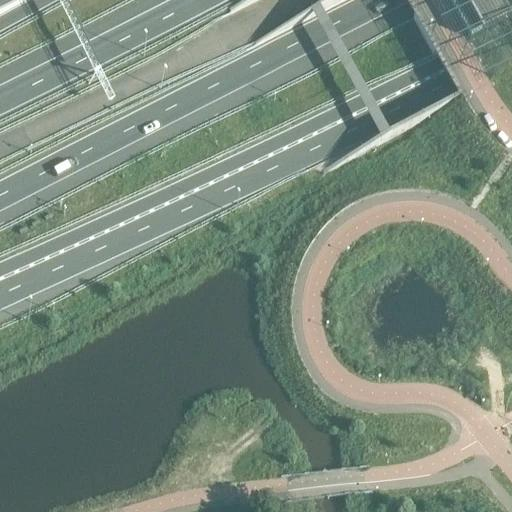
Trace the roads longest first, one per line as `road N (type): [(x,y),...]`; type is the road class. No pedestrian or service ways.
road 1 (motorway): [(0,295),(511,49)]
road 2 (motorway): [(0,269),(511,25)]
road 3 (motorway): [(0,196),(381,0)]
road 4 (motorway): [(0,149),(295,0)]
road 5 (motorway): [(198,0),(0,101)]
